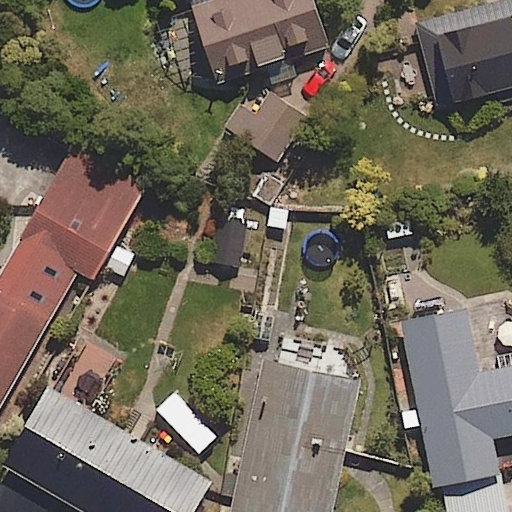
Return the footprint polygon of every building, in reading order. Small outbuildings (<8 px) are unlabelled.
[(302,71),(297,55),(332,44),(318,0),(213,0),(193,7),(218,86),(266,71),(269,81),(302,71)] [(511,0),(505,0),(416,21),(436,105),(511,87),(511,0)] [(0,414),(76,274),(92,283),(145,186),(73,147),(0,280),(0,414)] [(385,239),(412,239),(413,195),(386,195),(385,239)] [(488,336),(477,339),(469,303),(401,319),(446,511),(511,511),(511,509),(496,442),(511,438),(511,364),(495,368),(488,336)] [(333,511),(362,378),(263,358),(231,511),(333,511)] [(7,464),(90,511),(194,511),(212,482),(50,390),(7,464)]
